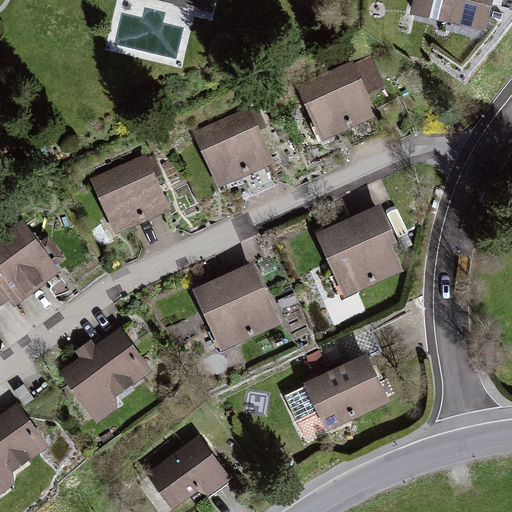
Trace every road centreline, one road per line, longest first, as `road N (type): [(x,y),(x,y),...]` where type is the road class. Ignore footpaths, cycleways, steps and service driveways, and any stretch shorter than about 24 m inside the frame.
road 1 (residential): [(490,152),(424,151),(223,235),(79,311),(0,371)]
road 2 (residential): [(476,437),(451,320),(453,257),(490,152)]
road 3 (tertiary): [(476,437),(401,462),(308,511)]
